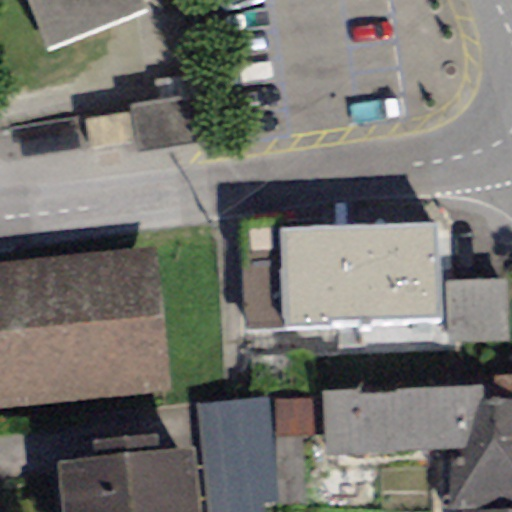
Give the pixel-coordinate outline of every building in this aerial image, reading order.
[(29,0),(51,51),(144,13),(138,0),(29,0)] [(135,106),(144,149),(204,136),(195,94),(135,106)] [(135,113),(94,115),(95,142),(136,140),(135,113)] [(439,232),(279,239),(283,340),(443,333),(439,232)] [(157,255),(0,271),(0,415),(172,398),(157,255)] [(493,397),(315,403),(318,475),(435,471),(436,511),(511,511),(511,387),(493,388),(493,397)] [(276,511),(273,398),(209,400),(212,511),(276,511)] [(203,511),(198,458),(50,472),(54,511),(203,511)]
